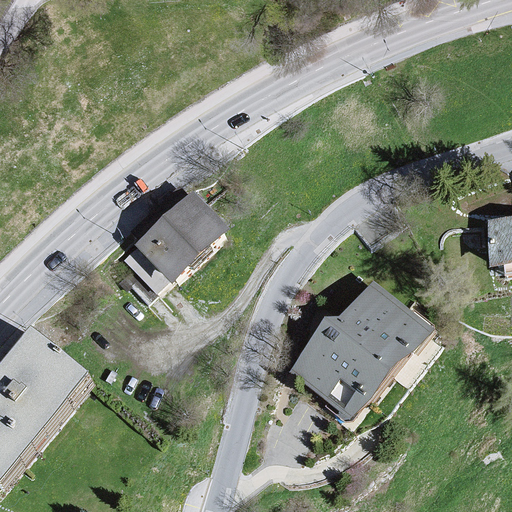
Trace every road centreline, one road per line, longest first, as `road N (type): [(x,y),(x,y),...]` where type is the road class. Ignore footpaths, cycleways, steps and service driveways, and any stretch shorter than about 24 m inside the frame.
road 1 (secondary): [(493,0),(341,58),(236,114),(128,188),(0,306)]
road 2 (residential): [(511,141),(357,204),(314,241),(281,287),(254,355),(215,511)]
